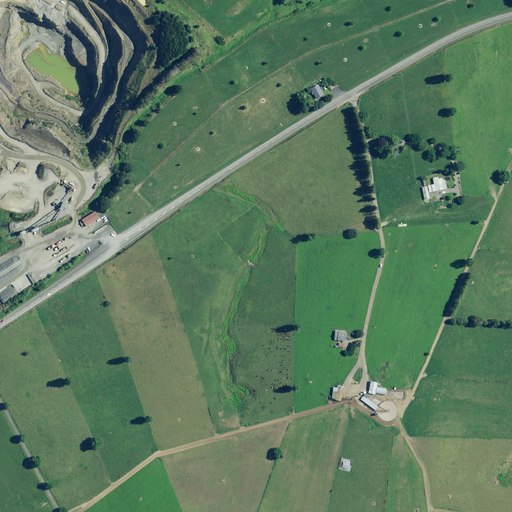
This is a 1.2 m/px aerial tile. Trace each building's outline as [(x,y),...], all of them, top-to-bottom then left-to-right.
[(331,79),(326,82),(330,90),(336,87),(331,79)] [(323,94),(317,84),(310,89),(312,92),(311,93),(312,95),(313,94),(316,99),(323,94)] [(438,179),(438,177),(432,178),(433,184),(427,185),(429,192),(445,189),(444,181),(442,182),(441,178),(438,179)] [(62,202),(57,199),(54,204),(57,205),(56,208),(62,211),(65,204),(62,203),(62,202)] [(99,218),(94,212),(81,220),(86,227),(99,218)] [(346,331),(335,330),(334,340),(345,341),(346,331)] [(375,395),(375,392),(385,394),(386,389),(376,387),(377,383),(370,381),(368,393),(375,395)] [(342,389),(333,387),(331,400),(340,401),(342,389)] [(378,407),(363,396),(360,399),(375,411),(378,407)]
